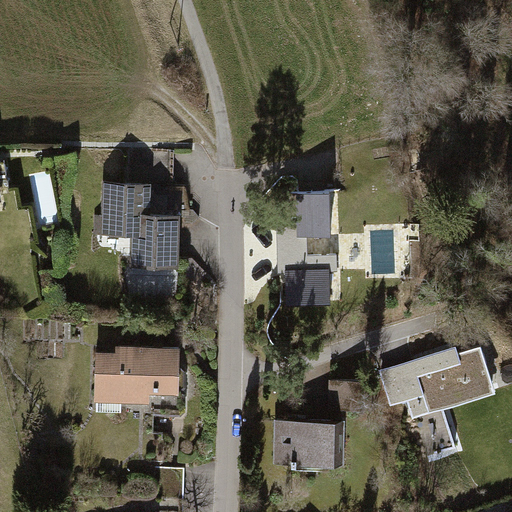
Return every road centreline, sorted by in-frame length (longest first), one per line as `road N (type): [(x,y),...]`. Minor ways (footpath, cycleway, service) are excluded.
road 1 (track): [(184,0),(219,95),(230,169),(201,129),(149,84)]
road 2 (residential): [(227,370),(230,169)]
road 3 (residential): [(227,370),(416,334)]
road 4 (residential): [(225,511),(227,370)]
